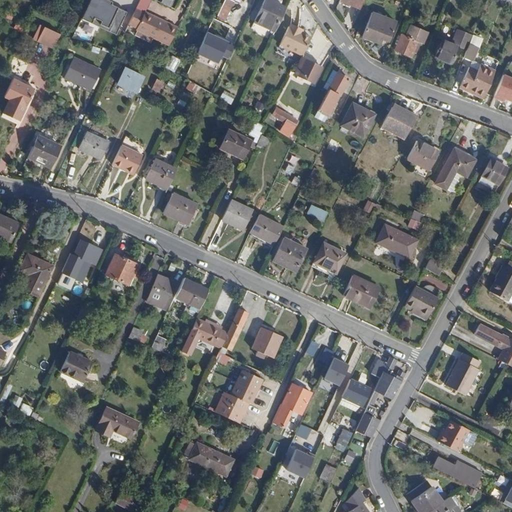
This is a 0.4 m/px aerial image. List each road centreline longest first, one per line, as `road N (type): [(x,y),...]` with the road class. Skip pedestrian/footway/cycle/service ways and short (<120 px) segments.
road 1 (residential): [(0,184),(92,207),(423,364)]
road 2 (residential): [(511,126),(366,70),(315,0)]
road 3 (residential): [(511,196),(423,364)]
road 4 (residential): [(423,364),(380,441),(376,470),(393,511)]
